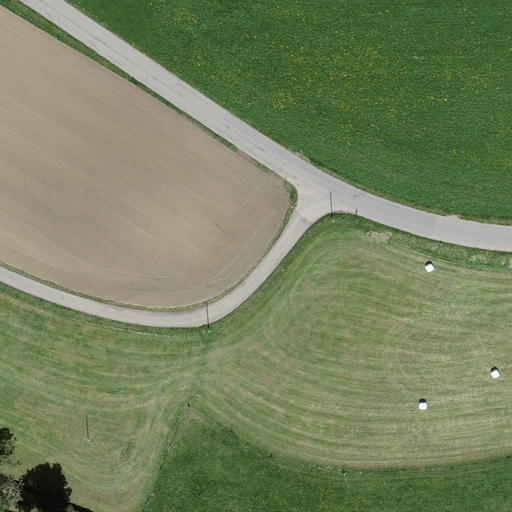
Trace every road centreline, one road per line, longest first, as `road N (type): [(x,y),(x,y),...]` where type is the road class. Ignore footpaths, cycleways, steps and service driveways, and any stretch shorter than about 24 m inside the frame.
road 1 (residential): [(0,270),(73,301),(190,322),(237,301),(324,188)]
road 2 (tertiary): [(40,0),(324,188)]
road 3 (tertiary): [(324,188),(423,226),(511,240)]
